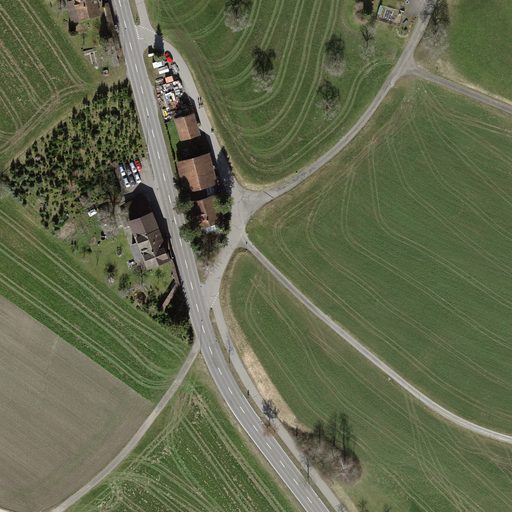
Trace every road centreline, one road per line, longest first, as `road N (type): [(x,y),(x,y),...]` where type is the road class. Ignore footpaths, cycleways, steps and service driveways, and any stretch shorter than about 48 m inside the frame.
road 1 (track): [(511,440),(430,404),(234,236)]
road 2 (unclassified): [(237,208),(286,186),(353,132),(402,64),(433,0)]
road 3 (secondary): [(196,302),(129,41)]
road 4 (secondary): [(318,511),(237,403),(196,302)]
road 5 (track): [(57,511),(127,450),(206,340)]
road 6 (residential): [(129,41),(161,45),(184,73),(237,208)]
